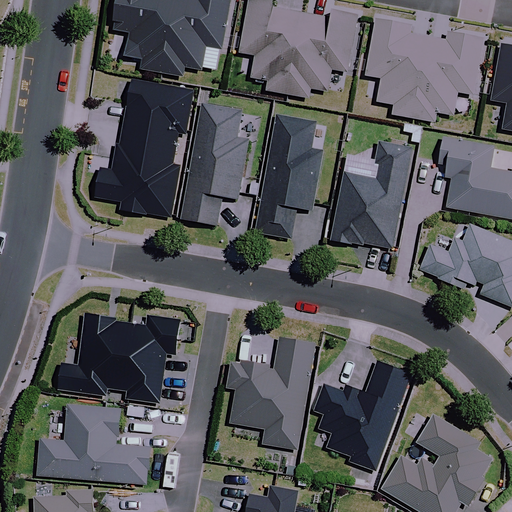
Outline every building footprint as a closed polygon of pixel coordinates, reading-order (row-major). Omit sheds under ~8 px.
[(121,0),(116,35),(132,37),(129,59),(145,62),(143,72),(184,79),(186,70),(202,73),(206,51),(222,53),(230,0),(121,0)] [(276,0),(276,3),(259,0),(251,0),(242,55),(257,57),(253,80),(270,83),(268,92),(309,99),(311,90),(329,93),(332,71),(348,74),(357,18),(332,13),(334,2),(320,0),(276,0)] [(414,28),(377,22),(368,77),(383,80),(379,103),(395,106),(394,117),(436,123),(437,114),(454,117),(457,94),(474,97),(483,40),(448,35),(451,19),(416,13),(414,28)] [(133,83),(118,80),(113,101),(129,104),(122,145),(117,144),(112,172),(102,170),(96,200),(122,205),(121,209),(172,219),(181,168),(174,166),(179,138),(186,140),(194,94),(133,83)] [(243,114),(204,107),(184,222),(218,228),(222,201),(238,204),(249,143),(239,141),(243,114)] [(327,127),(279,118),(258,235),(292,242),(298,210),(312,212),(323,153),(327,127)] [(440,167),(447,168),(445,182),(452,183),(447,209),(511,220),(511,153),(493,150),(493,148),(446,139),(440,167)] [(412,149),(380,144),(375,169),(379,170),(377,181),(345,175),(333,242),(394,253),(412,149)] [(465,290),(467,286),(477,290),(479,287),(485,289),(482,298),(511,310),(511,246),(471,230),(465,244),(457,241),(451,256),(431,248),(421,272),(465,290)] [(269,370),(270,366),(245,362),(244,366),(236,365),(231,392),(238,393),(232,425),(267,431),(264,446),(299,452),(317,346),(281,340),(276,371),(269,370)] [(410,376),(380,364),(368,396),(348,388),(345,395),(327,388),(318,411),(328,415),(323,428),(336,433),(329,450),(374,468),(410,376)] [(119,448),(122,412),(69,407),(66,442),(44,440),(40,478),(146,487),(150,450),(119,448)] [(418,446),(439,458),(434,467),(422,461),(418,468),(403,460),(384,493),(416,511),(459,511),(463,506),(470,510),(486,481),(484,479),(494,460),(481,453),(484,446),(434,418),(418,446)] [(294,511),(298,493),(272,489),(270,500),(250,497),(248,511),(294,511)] [(93,511),(94,496),(38,496),(38,511),(93,511)]
